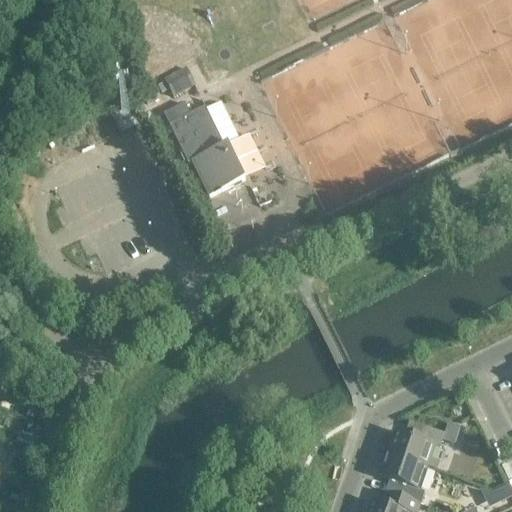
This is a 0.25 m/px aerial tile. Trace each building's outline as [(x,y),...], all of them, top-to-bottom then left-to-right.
[(195,87),(187,70),(164,80),(173,98),(195,87)] [(184,104),(163,114),(188,166),(192,164),(209,199),(245,182),(228,146),(224,148),(205,109),(190,117),(184,104)] [(444,436),(442,443),(454,448),(460,430),(448,426),(444,436)] [(397,434),(389,457),(428,470),(435,447),(440,449),(442,443),(444,436),(428,431),(424,443),(397,434)] [(428,470),(389,457),(381,480),(408,489),(404,501),(420,507),(424,495),(420,493),(428,470)] [(506,488),(491,495),(497,506),(511,499),(506,488)] [(418,511),(420,507),(404,501),(400,511),(397,511),(373,504),(370,511),(418,511)]
